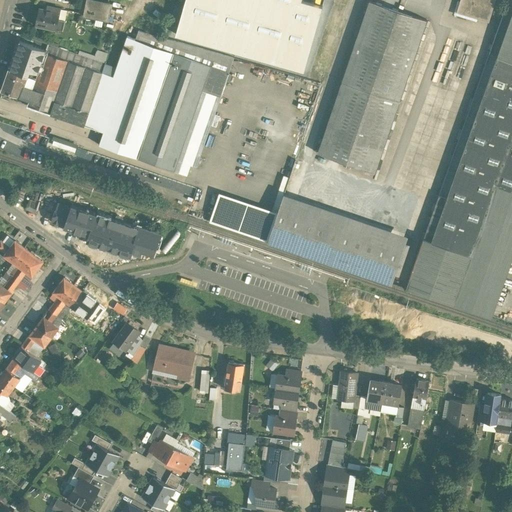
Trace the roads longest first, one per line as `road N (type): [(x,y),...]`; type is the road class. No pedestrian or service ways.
road 1 (residential): [(65,252),(173,322),(324,351)]
road 2 (residential): [(324,351),(511,376)]
road 3 (residential): [(324,351),(296,511)]
